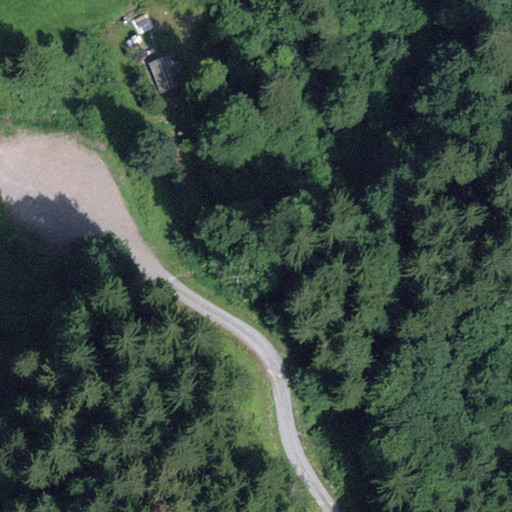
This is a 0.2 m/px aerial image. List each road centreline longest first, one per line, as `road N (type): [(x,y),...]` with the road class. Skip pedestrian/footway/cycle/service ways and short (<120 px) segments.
road 1 (track): [(386,511),(372,425),(397,288),(373,182),(378,149),(424,65),(443,0)]
road 2 (track): [(0,185),(97,234),(270,352),(285,435),(332,511)]
